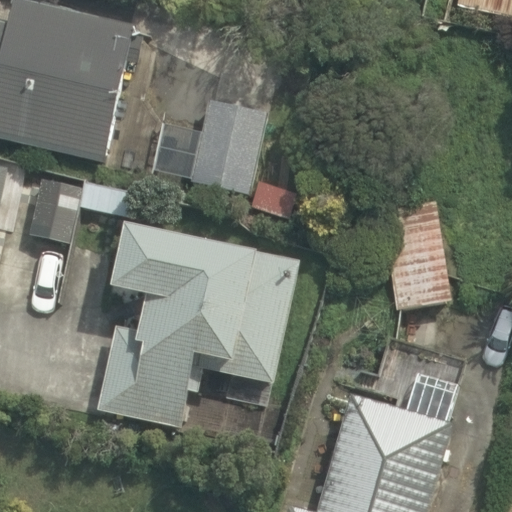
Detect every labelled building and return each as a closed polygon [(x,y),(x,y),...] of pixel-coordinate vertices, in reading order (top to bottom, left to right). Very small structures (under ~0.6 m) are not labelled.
[(511,19),(511,0),(461,0),(460,7),(511,19)] [(138,38),(140,28),(23,1),(17,27),(0,23),(0,140),(108,166),(132,62),(142,64),(148,40),(138,38)] [(273,117),(214,103),(195,181),(254,195),(273,117)] [(0,231),(15,170),(0,166),(0,231)] [(226,209),(93,186),(88,215),(221,238),(226,209)] [(456,303),(440,202),(385,213),(400,313),(456,303)] [(75,243),(82,216),(45,207),(38,235),(75,243)] [(280,387),(307,263),(265,255),(266,253),(132,224),(118,289),(152,296),(144,333),(121,329),(103,412),(187,430),(194,394),(204,396),(209,370),(238,376),(237,378),(280,387)] [(321,511),(313,511),(295,506),(292,511),(436,511),(460,426),(454,425),(465,388),(423,376),(412,413),(356,397),(321,511)]
